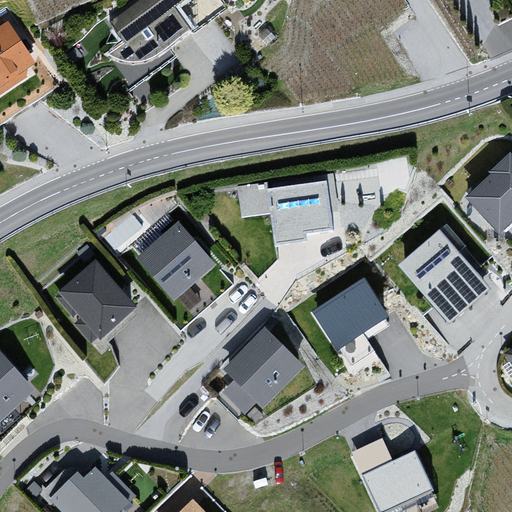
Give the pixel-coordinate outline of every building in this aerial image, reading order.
[(221,0),(134,0),(113,16),(127,35),(105,51),(129,61),(154,59),(226,6),(221,0)] [(2,23),(0,24),(0,98),(37,72),(2,23)] [(511,161),(511,160),(467,202),(499,236),(511,222),(511,161)] [(331,179),(237,191),(242,223),(271,219),(277,252),(310,248),(308,240),(333,237),(330,221),(338,219),(331,179)] [(178,228),(137,262),(173,305),(214,269),(178,228)] [(437,236),(398,268),(449,330),(488,297),(437,236)] [(97,266),(58,297),(103,345),(137,312),(97,266)] [(365,280),(308,315),(333,360),(387,321),(365,280)] [(264,332),(225,373),(263,410),(303,370),(264,332)] [(9,349),(0,358),(0,429),(9,438),(54,392),(9,349)] [(511,349),(499,357),(511,377),(511,349)] [(416,426),(351,454),(375,511),(433,511),(450,505),(416,426)] [(79,480),(52,506),(57,511),(128,511),(134,507),(113,480),(107,485),(96,474),(85,485),(79,480)]
